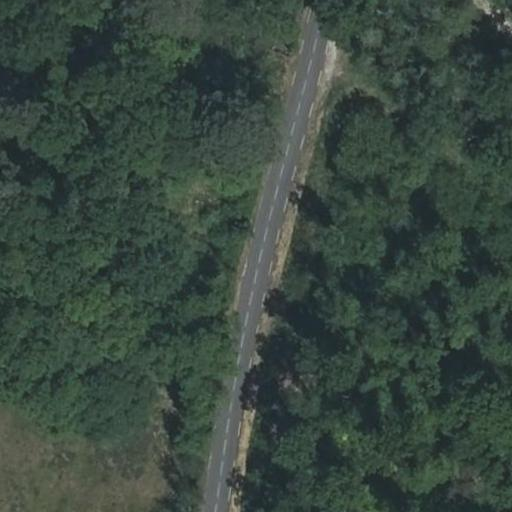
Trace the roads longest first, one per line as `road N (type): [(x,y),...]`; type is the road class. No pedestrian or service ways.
road 1 (unclassified): [(222,511),(260,281),(341,0)]
road 2 (track): [(331,48),(405,121),(511,196)]
road 3 (track): [(331,48),(182,0)]
